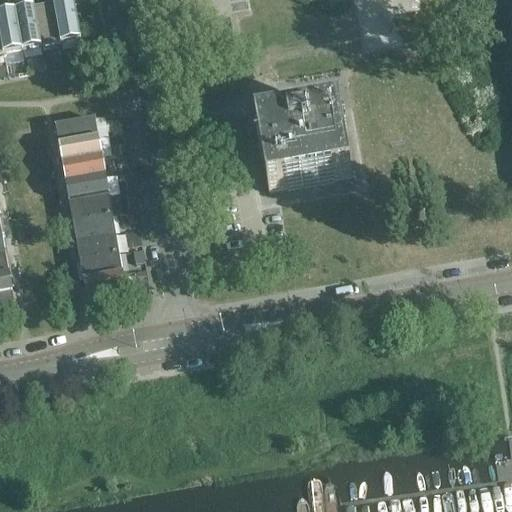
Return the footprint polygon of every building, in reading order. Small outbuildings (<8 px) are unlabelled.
[(74,5),(55,8),(62,49),(81,46),(74,5)] [(55,8),(35,12),(43,53),(62,49),(55,8)] [(35,12),(16,15),(23,56),(43,53),(35,12)] [(16,15),(0,18),(0,39),(4,60),(23,56),(16,15)] [(257,129),(269,196),(352,182),(340,115),(306,121),(302,98),(287,101),(288,108),(291,123),(257,129)] [(55,130),(58,149),(99,142),(96,122),(55,130)] [(58,149),(62,169),(103,161),(99,142),(58,149)] [(62,169),(65,188),(106,181),(103,161),(62,169)] [(65,188),(69,208),(110,200),(106,181),(65,188)] [(69,208),(72,227),(113,220),(110,200),(69,208)] [(72,227),(76,246),(117,239),(113,220),(72,227)] [(76,246),(79,266),(120,258),(117,239),(76,246)] [(79,266),(83,285),(124,278),(120,258),(79,266)] [(0,260),(0,280),(10,278),(7,259),(0,260)] [(0,280),(0,300),(14,298),(10,278),(0,280)] [(124,278),(83,285),(84,292),(82,293),(84,304),(86,304),(86,305),(127,297),(124,278)] [(14,298),(0,300),(0,320),(17,317),(14,298)]
